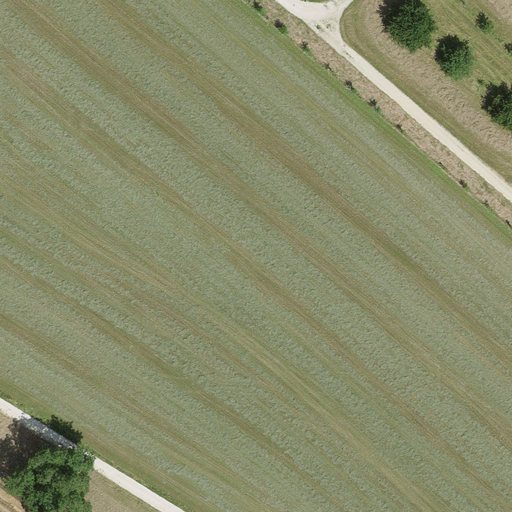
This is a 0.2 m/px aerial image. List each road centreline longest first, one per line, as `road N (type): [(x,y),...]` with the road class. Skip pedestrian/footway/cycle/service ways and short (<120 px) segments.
road 1 (track): [(511,196),(290,0)]
road 2 (track): [(0,405),(173,511)]
